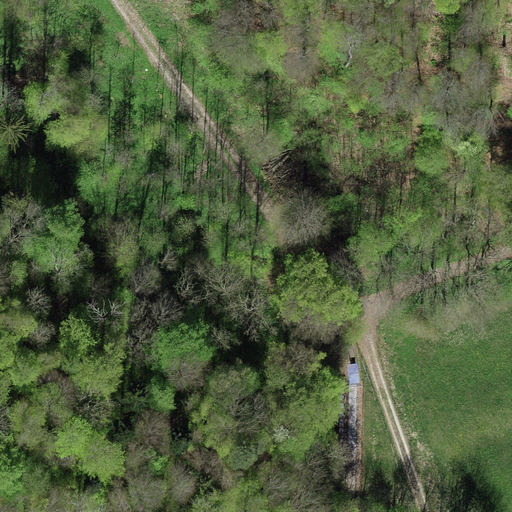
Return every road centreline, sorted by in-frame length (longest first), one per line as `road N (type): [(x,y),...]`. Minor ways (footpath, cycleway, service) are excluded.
road 1 (track): [(364,314),(285,230),(117,0)]
road 2 (track): [(423,511),(364,314),(431,276),(511,250)]
